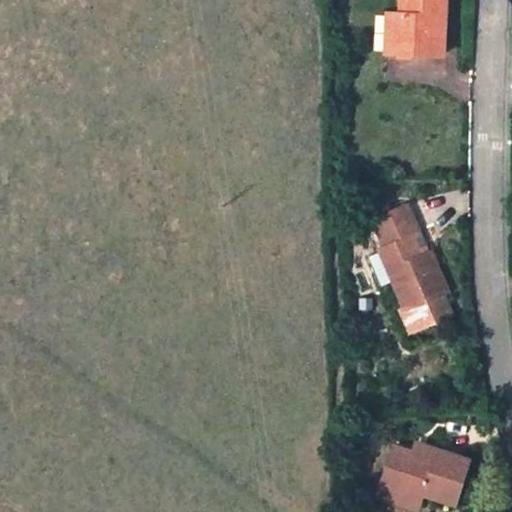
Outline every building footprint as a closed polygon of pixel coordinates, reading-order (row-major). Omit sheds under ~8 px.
[(443,42),(444,0),(401,0),(400,15),(396,14),(394,54),(434,56),(434,42),(443,42)] [(386,14),(385,54),(394,54),(396,14),(386,14)] [(443,56),(443,42),(434,42),(434,56),(443,56)] [(393,282),(404,309),(401,310),(411,332),(451,315),(442,295),(447,293),(429,254),(421,234),(419,235),(406,206),(372,221),(385,248),(379,251),(380,252),(368,257),(381,287),(393,282)] [(413,452),(423,456),(426,447),(416,444),(413,452)] [(468,461),(426,447),(423,456),(413,452),(393,446),(382,481),(400,487),(398,493),(420,501),(423,494),(455,505),(468,461)] [(420,501),(398,493),(400,487),(382,481),(377,496),(418,509),(420,501)]
